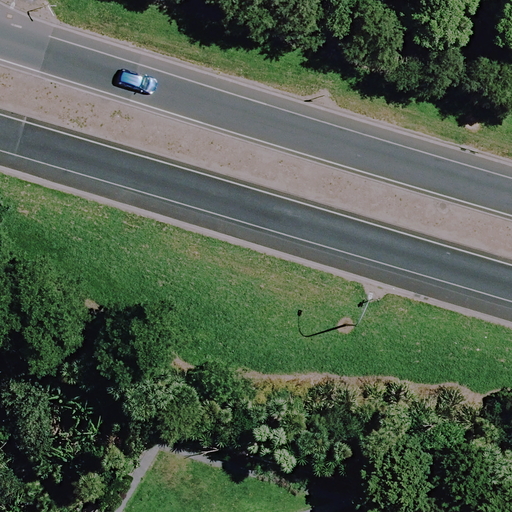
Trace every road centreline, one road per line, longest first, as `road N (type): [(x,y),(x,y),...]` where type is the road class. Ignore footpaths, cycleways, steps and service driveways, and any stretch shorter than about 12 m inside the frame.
road 1 (primary): [(511,287),(0,136)]
road 2 (primary): [(28,50),(511,198)]
